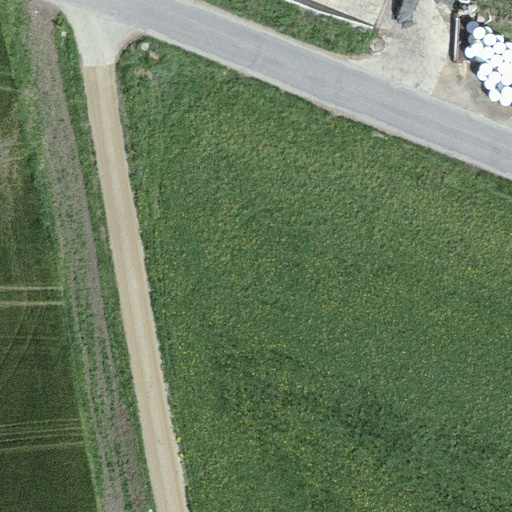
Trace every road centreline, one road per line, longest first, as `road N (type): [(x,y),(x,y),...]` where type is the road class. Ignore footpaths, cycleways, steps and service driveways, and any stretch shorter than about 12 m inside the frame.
road 1 (track): [(178,511),(82,0)]
road 2 (tertiary): [(93,0),(511,160)]
